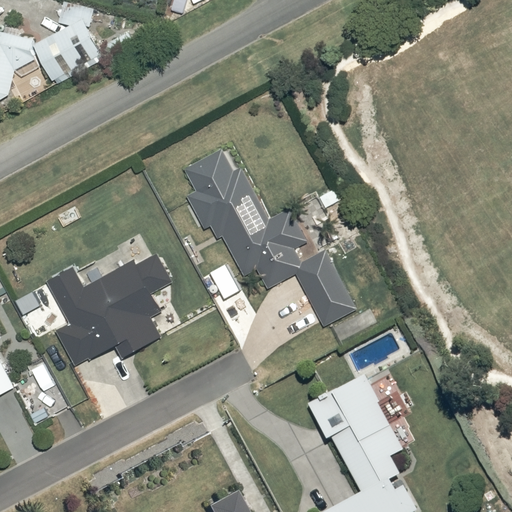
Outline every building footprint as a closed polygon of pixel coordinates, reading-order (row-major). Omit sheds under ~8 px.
[(34,44),(53,79),(102,52),(84,18),(34,44)] [(0,98),(9,93),(15,68),(36,57),(31,48),(34,37),(0,28),(0,98)] [(222,145),(182,166),(195,189),(186,194),(205,229),(218,222),(245,273),(257,267),(268,288),(296,273),(324,325),(359,306),(327,247),(302,261),(294,246),(306,239),(290,209),(271,219),(242,164),(235,168),(222,145)] [(320,193),(329,210),(346,200),(336,183),(320,193)] [(74,263),(47,278),(69,320),(55,328),(74,364),(116,342),(124,357),(164,335),(153,314),(161,310),(151,290),(173,279),(155,246),(85,284),(74,263)] [(13,302),(23,319),(39,309),(29,292),(13,302)] [(0,393),(15,386),(0,356),(0,335),(1,335),(0,332),(0,393)] [(364,374),(309,403),(328,437),(332,435),(363,492),(327,511),(417,511),(419,511),(400,476),(403,474),(393,456),(405,449),(364,374)] [(247,511),(235,489),(209,503),(213,511),(247,511)]
